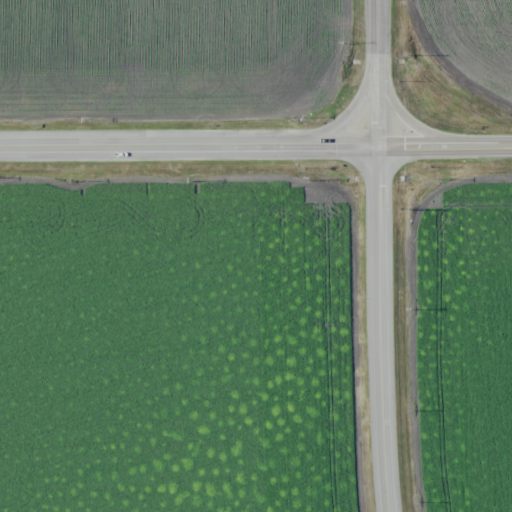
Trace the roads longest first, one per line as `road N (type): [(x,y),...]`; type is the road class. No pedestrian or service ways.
road 1 (secondary): [(383,511),(377,147)]
road 2 (secondary): [(0,148),(300,146)]
road 3 (secondary): [(377,147),(511,145)]
road 4 (secondary): [(458,146),(410,119),(377,58)]
road 5 (secondary): [(377,58),(356,108),(300,146)]
